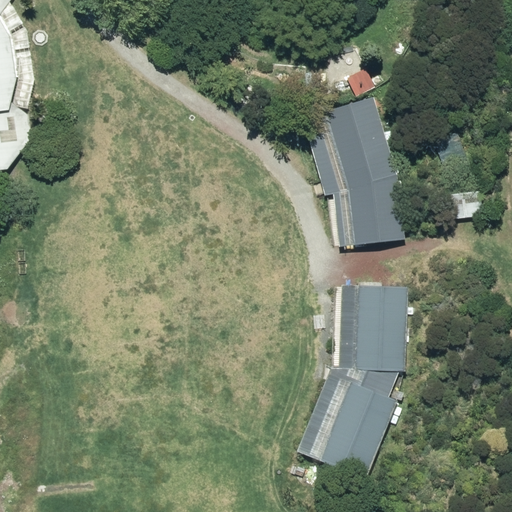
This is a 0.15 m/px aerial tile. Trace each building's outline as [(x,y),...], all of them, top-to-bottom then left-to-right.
[(0,0),(0,172),(2,172),(30,138),(27,117),(25,110),(33,81),(25,32),(10,7),(7,3),(8,0),(0,0)] [(417,25),(398,16),(380,53),(400,62),(417,25)] [(358,98),(362,122),(377,120),(373,95),(358,98)] [(433,159),(438,176),(469,167),(464,151),(433,159)] [(441,223),(484,218),(480,192),(438,197),(441,223)] [(327,368),(291,455),(360,484),(393,405),(353,389),(359,374),(402,375),(404,290),(337,289),(335,372),(327,368)]
